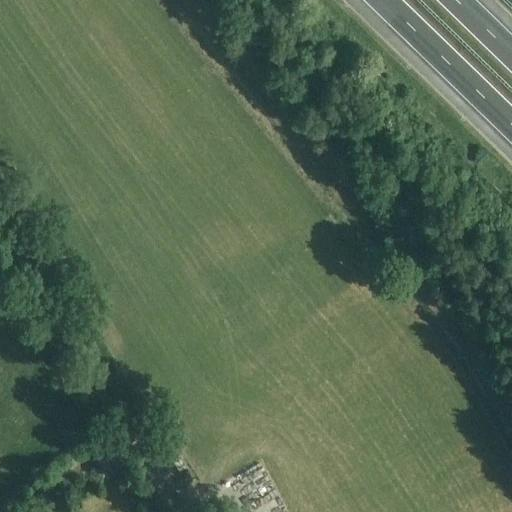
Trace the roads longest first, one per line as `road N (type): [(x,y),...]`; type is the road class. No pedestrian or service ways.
road 1 (track): [(0,216),(167,480)]
road 2 (motorway): [(381,0),(511,128)]
